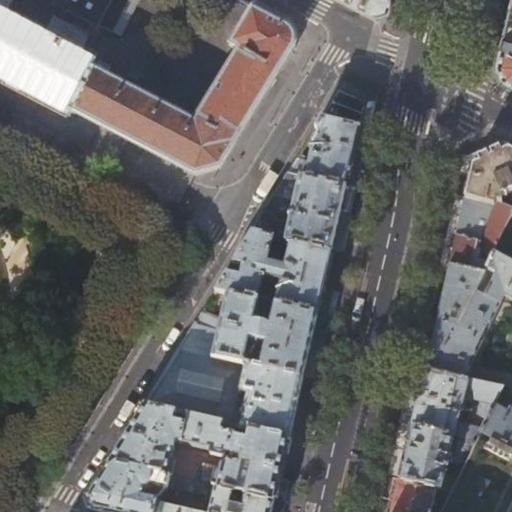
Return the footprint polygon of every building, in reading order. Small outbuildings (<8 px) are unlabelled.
[(58,0),(51,15),(92,36),(103,15),(116,22),(118,17),(116,16),(124,0),(58,0)] [(350,0),(377,14),(388,10),(390,0),(350,0)] [(0,74),(196,176),(221,169),(295,48),(288,23),(254,6),(230,44),(239,49),(195,122),(0,21),(0,74)] [(511,8),(509,7),(503,31),(500,46),(511,51),(511,8)] [(511,51),(500,46),(496,65),(501,79),(511,84),(511,51)] [(339,91),(287,174),(347,189),(357,144),(367,102),(339,91)] [(511,151),(508,150),(472,166),(469,181),(465,199),(496,206),(498,203),(502,204),(503,197),(511,192),(511,151)] [(251,233),(332,252),(340,217),(347,189),(287,174),(251,233)] [(511,208),(502,204),(498,203),(496,206),(465,199),(457,234),(450,265),(484,273),(486,269),(494,254),(511,218),(511,208)] [(216,291),(226,294),(317,317),(325,283),(332,252),(251,233),(216,291)] [(70,253),(90,266),(97,255),(77,242),(70,253)] [(511,263),(494,254),(486,269),(495,274),(485,296),(477,291),(485,273),(484,273),(450,265),(443,293),(431,347),(425,371),(468,381),(472,363),(502,294),(511,299),(511,413),(499,407),(503,397),(500,396),(480,434),(511,450),(511,263)] [(248,340),(267,345),(261,369),(303,379),(311,346),(317,317),(226,294),(221,318),(202,314),(179,350),(243,365),(248,340)] [(261,369),(243,365),(179,350),(145,406),(177,414),(189,417),(289,440),(296,408),(303,379),(261,369)] [(503,389),(468,381),(425,371),(419,400),(412,428),(454,437),(459,438),(476,441),(480,434),(500,396),(503,389)] [(175,424),(177,414),(145,406),(109,464),(169,478),(176,444),(232,457),(231,463),(230,462),(222,468),(221,473),(205,470),(202,481),(197,480),(196,484),(240,494),(245,496),(275,503),(282,471),(289,440),(189,417),(187,427),(175,424)] [(451,451),(454,437),(412,428),(406,456),(400,481),(450,491),(458,477),(445,474),(448,462),(464,466),(476,441),(459,438),(456,452),(451,451)] [(511,511),(511,450),(480,434),(476,441),(464,466),(458,477),(450,491),(439,511),(511,511)] [(169,478),(109,464),(99,480),(88,498),(94,511),(154,511),(157,504),(158,500),(144,497),(146,489),(147,489),(148,489),(149,489),(150,488),(150,487),(167,490),(168,488),(176,490),(178,480),(169,478)] [(196,484),(178,480),(176,490),(213,498),(210,511),(192,511),(157,504),(154,511),(272,511),(275,503),(245,496),(242,509),(231,506),(233,500),(238,501),(240,494),(196,484)] [(439,511),(450,491),(400,481),(392,511),(439,511)]
